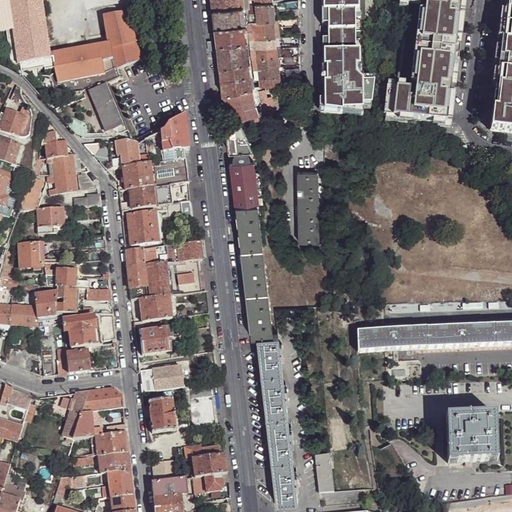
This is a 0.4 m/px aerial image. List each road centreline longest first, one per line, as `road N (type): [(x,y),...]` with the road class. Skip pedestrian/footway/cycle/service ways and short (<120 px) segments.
road 1 (tertiary): [(192,0),(254,511)]
road 2 (residential): [(0,72),(20,81),(104,179),(129,377)]
road 3 (residential): [(482,0),(465,131),(473,144),(511,151)]
road 4 (residential): [(129,377),(144,511)]
road 5 (residential): [(0,369),(41,385),(129,377)]
road 6 (residential): [(306,0),(306,130)]
